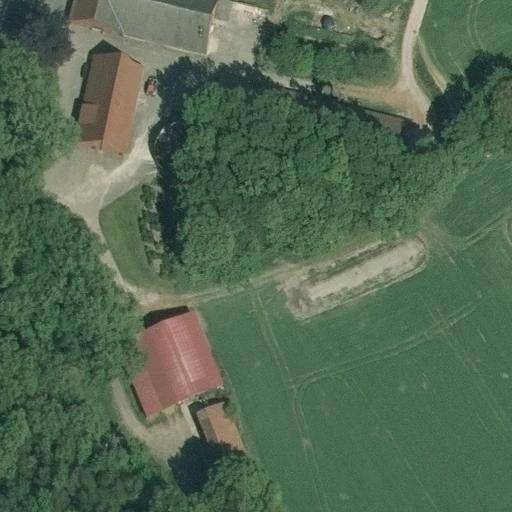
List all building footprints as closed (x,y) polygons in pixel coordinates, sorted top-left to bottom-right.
[(224,4),(209,0),(74,0),(69,22),(211,57),(224,4)] [(312,8),(308,27),(344,36),(349,18),(312,8)] [(95,60),(76,148),(121,158),(141,70),(95,60)] [(230,70),(217,125),(402,170),(416,116),(230,70)] [(207,133),(197,125),(188,122),(179,123),(170,127),(165,132),(160,140),(158,150),(160,160),(168,171),(177,176),(187,177),(197,175),(205,169),(209,163),(213,155),(212,141),(207,133)] [(196,315),(119,346),(152,427),(229,396),(196,315)] [(233,405),(198,419),(223,478),(258,463),(233,405)]
